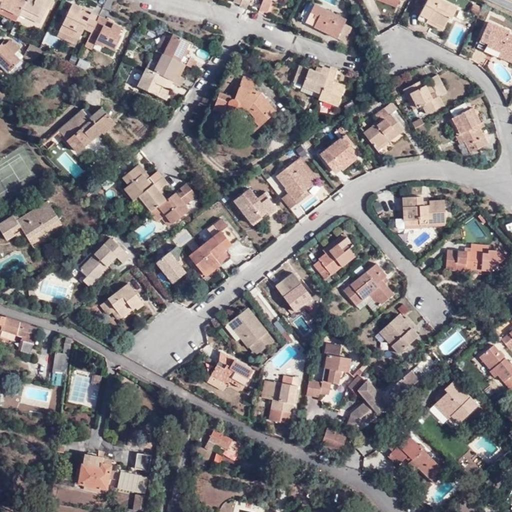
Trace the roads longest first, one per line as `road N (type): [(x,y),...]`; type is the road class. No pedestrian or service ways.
road 1 (residential): [(388,511),(69,330),(0,308)]
road 2 (residential): [(235,26),(171,132),(167,165)]
road 3 (residential): [(235,26),(361,61)]
